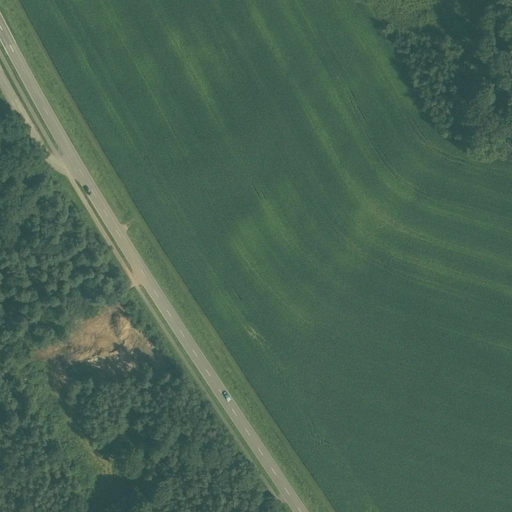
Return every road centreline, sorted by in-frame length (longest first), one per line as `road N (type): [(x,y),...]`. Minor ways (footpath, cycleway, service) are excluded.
road 1 (tertiary): [(0,27),(92,192),(300,511)]
road 2 (track): [(142,272),(0,375)]
